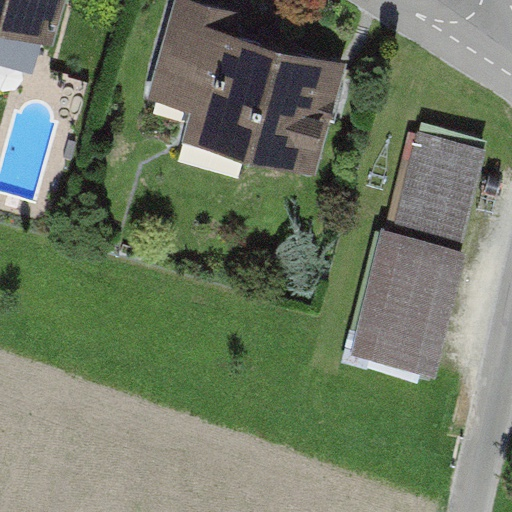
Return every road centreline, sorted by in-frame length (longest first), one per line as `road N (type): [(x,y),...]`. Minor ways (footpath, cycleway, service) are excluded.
road 1 (residential): [(474,511),(511,342)]
road 2 (residential): [(511,70),(395,0)]
